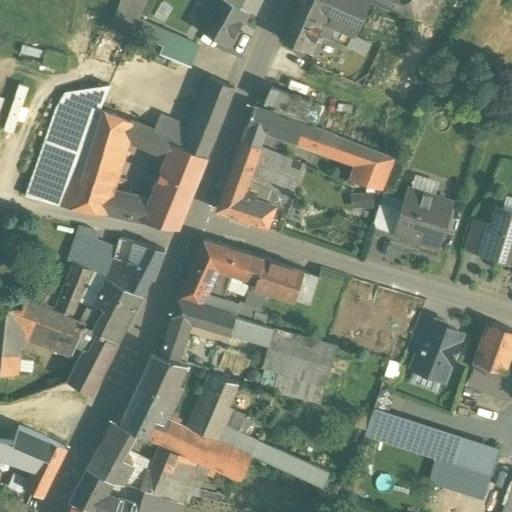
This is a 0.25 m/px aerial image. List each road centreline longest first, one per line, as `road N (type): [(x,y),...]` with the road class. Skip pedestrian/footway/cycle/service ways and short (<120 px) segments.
road 1 (residential): [(511,319),(197,222)]
road 2 (secondary): [(197,222),(49,511)]
road 3 (secondary): [(283,0),(197,222)]
